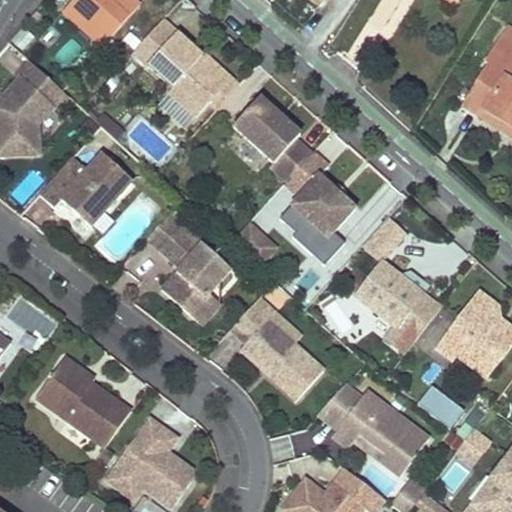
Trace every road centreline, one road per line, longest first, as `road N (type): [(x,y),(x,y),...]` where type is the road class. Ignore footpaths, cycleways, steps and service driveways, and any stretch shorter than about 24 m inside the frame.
road 1 (residential): [(246,511),(257,482),(247,410),(0,227)]
road 2 (residential): [(223,0),(386,155),(511,247)]
